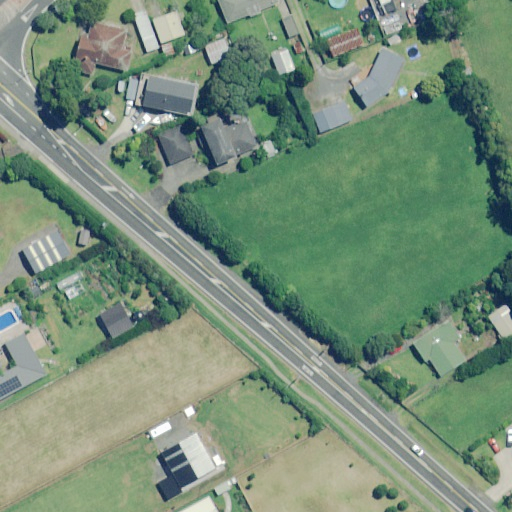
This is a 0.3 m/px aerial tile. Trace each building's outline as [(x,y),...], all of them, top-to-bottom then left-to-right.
[(280,3),(279,0),(217,0),(227,24),(250,15),(250,17),(261,13),(260,11),(280,3)] [(379,0),(381,4),(378,6),(382,15),(396,9),(392,0),(379,0)] [(144,10),(133,15),(148,52),(159,48),(144,10)] [(176,11),(153,19),(162,44),(185,35),(176,11)] [(292,14),(282,18),(290,37),(300,33),(292,14)] [(80,37),(72,70),(93,75),(96,63),(127,70),(133,47),(125,45),(128,30),(92,22),(89,35),(84,34),(84,37),(80,37)] [(357,28),(326,41),(333,57),(364,45),(357,28)] [(225,39),(206,46),(212,64),(231,57),(225,39)] [(201,40),(185,45),(189,55),(204,50),(201,40)] [(369,77),(354,86),(368,106),(388,93),(404,59),(382,49),(369,77)] [(288,50),(272,56),(279,74),(295,68),(288,50)] [(143,74),(136,105),(165,111),(165,109),(191,114),(196,85),(143,74)] [(345,101),(312,114),(320,133),(353,120),(345,101)] [(219,115),(217,114),(205,119),(206,123),(196,127),(201,137),(199,138),(202,147),(205,146),(211,162),(216,160),(217,164),(237,156),(236,155),(257,146),(247,121),(237,125),(235,120),(229,123),(225,113),(219,115)] [(181,125),(159,134),(171,164),(194,155),(181,125)] [(271,141),(261,145),(265,156),(276,152),(271,141)] [(90,230),(81,229),(80,245),(90,245),(90,230)] [(71,255),(58,231),(23,250),(36,274),(71,255)] [(511,315),(505,305),(489,316),(506,342),(511,338),(511,315)] [(448,318),(411,342),(425,364),(431,360),(441,376),(467,360),(456,343),(461,339),(448,318)] [(25,332),(7,341),(20,365),(0,375),(0,367),(4,365),(0,357),(0,401),(49,375),(25,332)] [(218,511),(207,490),(164,511),(218,511)]
